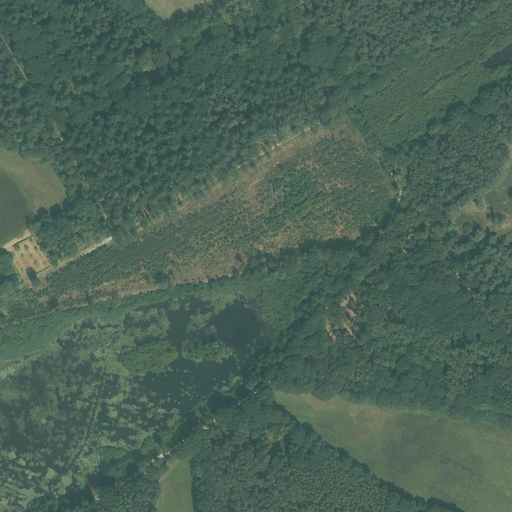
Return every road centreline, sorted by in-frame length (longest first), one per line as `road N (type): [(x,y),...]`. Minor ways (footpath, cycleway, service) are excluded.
road 1 (track): [(275,0),(397,182),(399,199),(377,241),(266,383),(84,511)]
road 2 (track): [(0,30),(119,232),(347,108)]
road 3 (track): [(53,120),(276,1)]
road 4 (track): [(119,232),(0,299)]
